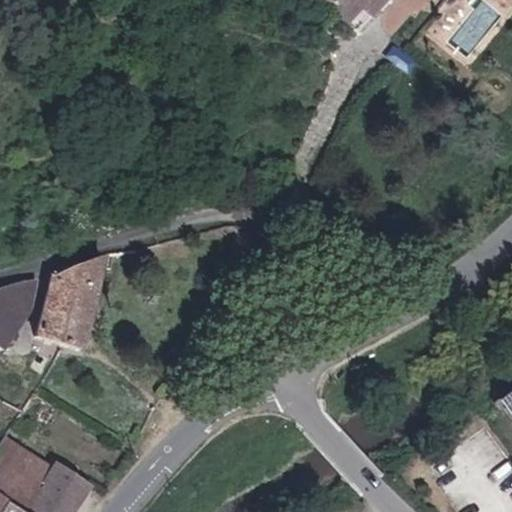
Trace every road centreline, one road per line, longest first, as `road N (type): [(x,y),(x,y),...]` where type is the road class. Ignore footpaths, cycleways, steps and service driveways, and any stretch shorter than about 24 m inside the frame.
road 1 (unclassified): [(0,271),(241,211),(265,219)]
road 2 (tertiary): [(285,376),(203,424),(123,511)]
road 3 (unclassified): [(265,219),(282,218),(362,44)]
road 4 (tertiary): [(408,511),(318,422),(285,376)]
road 5 (unclassified): [(272,238),(396,318)]
road 6 (tertiary): [(396,318),(511,236)]
road 7 (unclassified): [(272,238),(287,292),(285,376)]
road 8 (tertiary): [(285,376),(396,318)]
